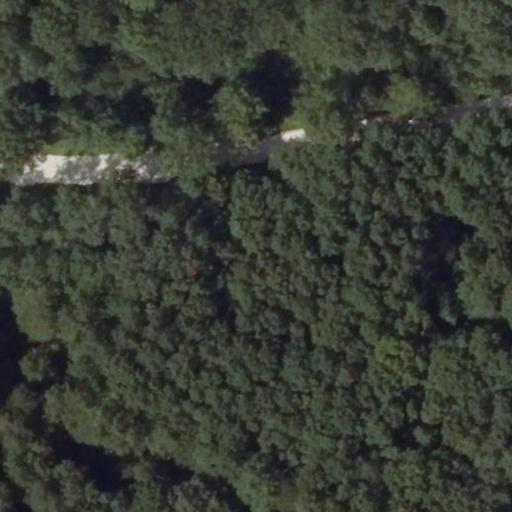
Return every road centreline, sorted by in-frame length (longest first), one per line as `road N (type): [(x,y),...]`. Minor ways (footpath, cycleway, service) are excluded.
road 1 (track): [(0,172),(131,179),(511,108)]
road 2 (track): [(46,0),(58,178)]
